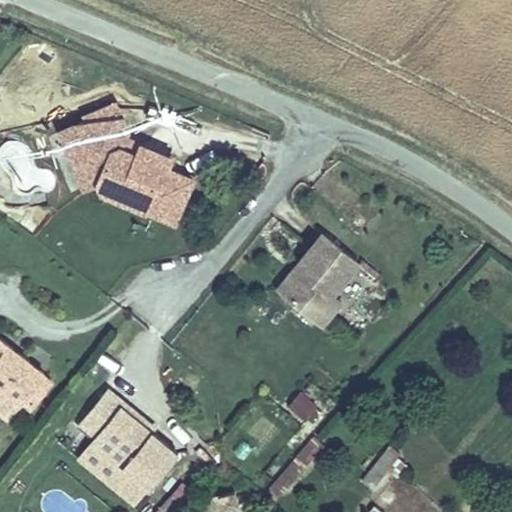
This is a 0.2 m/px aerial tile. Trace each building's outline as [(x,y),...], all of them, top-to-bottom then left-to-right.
[(85,113),(87,118),(93,131),(126,120),(116,98),(85,113)] [(93,131),(87,118),(59,131),(81,183),(96,180),(100,189),(173,217),(190,178),(172,170),(176,159),(144,146),(140,154),(124,148),(126,139),(131,132),(126,120),(93,131)] [(140,154),(144,146),(126,139),(124,148),(140,154)] [(332,287),(355,257),(318,228),(273,285),(320,320),(340,297),(332,287)] [(44,377),(44,372),(0,335),(0,387),(19,402),(23,399),(32,405),(51,382),(44,377)] [(175,399),(188,390),(172,369),(159,378),(175,399)] [(151,483),(180,448),(125,405),(128,401),(112,388),(92,413),(106,424),(95,439),(96,440),(83,456),(115,482),(129,465),(151,483)] [(303,421),(318,407),(301,389),(286,403),(303,421)] [(279,494),(326,444),(315,436),(271,486),(279,494)] [(399,458),(405,449),(394,442),(365,478),(374,487),(390,468),(399,474),(406,464),(399,458)] [(151,483),(129,465),(115,482),(138,500),(151,483)] [(215,511),(218,508),(232,507),(229,491),(207,494),(192,511),(215,511)]
